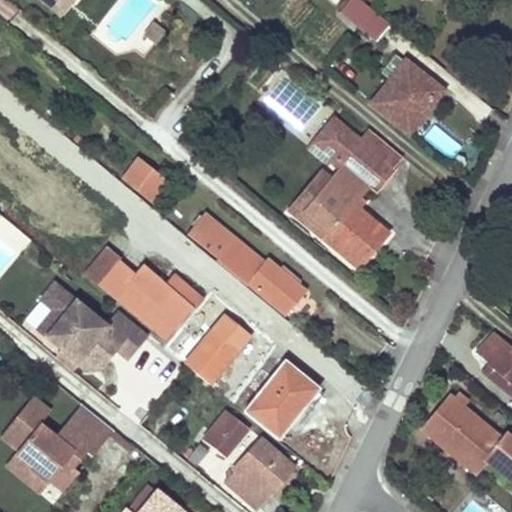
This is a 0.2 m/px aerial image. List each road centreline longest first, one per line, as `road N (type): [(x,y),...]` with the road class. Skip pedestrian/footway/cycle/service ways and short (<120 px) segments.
road 1 (unknown): [(428,334),(168,129),(223,50),(214,22),(187,0)]
road 2 (residential): [(354,482),(511,164)]
road 3 (unknown): [(241,511),(0,315)]
